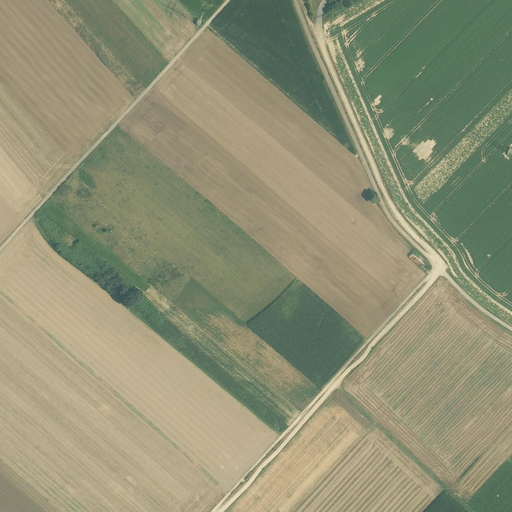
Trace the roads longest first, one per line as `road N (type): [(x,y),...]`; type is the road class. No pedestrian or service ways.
road 1 (track): [(296,0),(382,203),(434,266),(213,511)]
road 2 (track): [(0,249),(228,0)]
road 3 (track): [(331,382),(452,493)]
